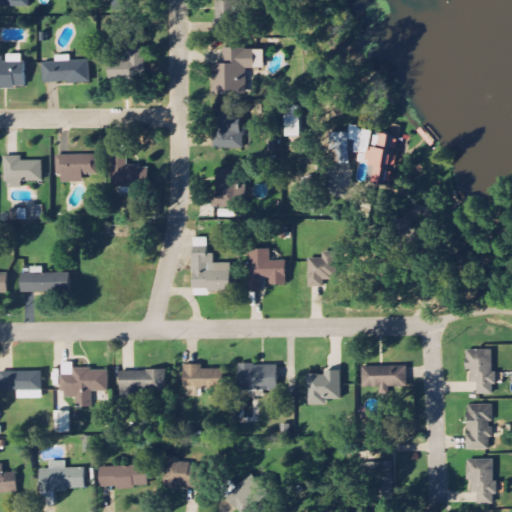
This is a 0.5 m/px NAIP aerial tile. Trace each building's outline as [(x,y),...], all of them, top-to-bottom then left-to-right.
[(30,0),(0,0),(0,7),(30,8),(30,0)] [(139,0),(132,0),(114,0),(115,17),(140,16),(139,0)] [(236,0),(216,0),(216,35),(236,34),(236,0)] [(110,60),(110,79),(147,79),(148,49),(130,48),(130,60),(110,60)] [(213,65),(214,96),(242,95),(242,85),(248,85),(247,70),(266,69),(265,49),(223,50),(224,64),(213,65)] [(44,84),(92,83),(92,61),(72,61),(72,56),(57,56),(58,63),(44,63),(44,84)] [(215,150),(243,149),(242,115),(235,115),(235,106),(214,106),(215,150)] [(286,137),(302,138),(303,107),(286,107),(286,137)] [(334,133),(330,163),(348,165),(352,141),(356,142),(355,152),(371,155),(367,184),(392,187),(396,156),(395,156),(398,137),(382,135),(380,150),(371,149),(373,130),(351,127),(350,135),(334,133)] [(98,155),(58,155),(58,173),(63,173),(63,183),(84,183),(84,175),(98,174),(98,155)] [(114,188),(151,187),(151,166),(129,167),(129,155),(113,156),(114,188)] [(23,162),(23,157),(6,157),(7,188),(23,188),(23,182),(44,182),(44,161),(23,162)] [(217,207),(236,208),(238,171),(219,170),(217,207)] [(232,264),(215,264),(215,254),(209,254),(209,248),(195,248),(195,296),(212,296),(212,292),(232,292),(232,264)] [(288,285),(288,261),(272,261),(272,250),(250,251),(250,292),(264,292),(264,279),(271,279),(271,286),(288,285)] [(324,288),(324,279),(338,280),(338,253),(323,253),(323,259),(309,259),(309,288),(324,288)] [(44,274),(44,267),(31,267),(32,274),(22,274),(22,293),(71,292),(71,273),(44,274)] [(9,274),(0,274),(0,295),(9,295),(9,274)] [(495,395),(494,349),(467,350),(467,370),(472,370),(472,383),(478,383),(478,395),(495,395)] [(94,407),(93,392),(108,391),(108,369),(75,370),(75,362),(63,362),(63,398),(78,398),(78,408),(94,407)] [(204,364),(185,365),(186,396),(198,396),(198,390),(225,389),(224,369),(204,369),(204,364)] [(278,390),(278,364),(240,364),(240,390),(278,390)] [(363,388),(381,387),(381,395),(396,395),(396,387),(409,387),(408,365),(363,366),(363,388)] [(168,370),(122,369),(122,390),(168,391),(168,370)] [(308,405),(326,405),(326,399),(342,399),(342,370),(326,371),(326,374),(308,374),(308,405)] [(44,390),(43,371),(1,372),(1,391),(44,390)] [(493,404),(469,404),(468,435),(467,449),(492,449),(493,404)] [(56,411),(56,433),(71,433),(71,411),(56,411)] [(196,488),(196,463),(181,462),(181,457),(167,457),(166,488),(196,488)] [(480,504),(497,504),(496,459),(468,459),(468,479),(473,479),(473,493),(480,492),(480,504)] [(67,468),(67,461),(51,461),(51,469),(42,469),(43,506),(56,506),(56,490),(87,489),(86,467),(67,468)] [(393,462),(368,462),(369,492),(394,491),(393,462)] [(0,495),(20,492),(17,472),(4,474),(3,463),(0,463),(0,495)] [(101,488),(149,487),(149,465),(101,467),(101,488)] [(238,490),(228,498),(239,511),(249,511),(273,492),(259,477),(240,493),(238,490)]
